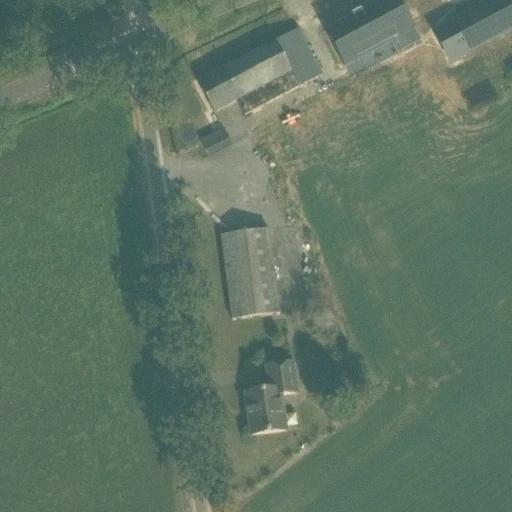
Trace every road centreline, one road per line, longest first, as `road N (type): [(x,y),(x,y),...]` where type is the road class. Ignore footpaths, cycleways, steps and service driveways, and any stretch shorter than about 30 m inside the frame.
road 1 (unclassified): [(201,511),(135,43)]
road 2 (unclassified): [(0,100),(135,43)]
